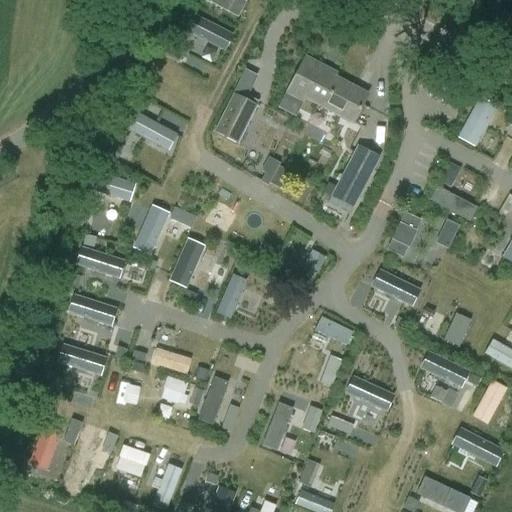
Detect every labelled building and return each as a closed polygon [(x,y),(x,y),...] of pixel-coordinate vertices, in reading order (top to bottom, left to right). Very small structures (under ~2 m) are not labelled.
[(202,0),(241,18),(250,0),(249,0),(202,0)] [(176,46),(215,66),(233,32),(193,12),(176,46)] [(352,123),(362,104),(349,96),(354,88),(335,77),(336,74),(306,57),(286,93),(302,102),(305,98),(352,123)] [(245,98),(256,77),(245,71),(234,92),(245,98)] [(238,144),(257,106),(234,94),(213,133),(238,144)] [(479,147),(495,108),(475,100),(459,139),(479,147)] [(137,114),(180,128),(184,116),(141,101),(137,114)] [(133,110),(124,126),(168,151),(178,135),(133,110)] [(372,129),(384,134),(391,121),(379,115),(372,129)] [(353,210),(380,158),(357,146),(330,199),(353,210)] [(268,156),(258,178),(270,184),(281,163),(268,156)] [(453,187),(463,168),(446,159),(436,178),(453,187)] [(95,171),(90,190),(131,201),(136,182),(95,171)] [(436,186),(429,201),(471,219),(478,204),(436,186)] [(151,204),(133,248),(152,256),(170,212),(151,204)] [(404,211),(387,251),(439,273),(460,224),(428,211),(425,220),(404,211)] [(100,237),(96,249),(126,259),(130,247),(100,237)] [(188,288),(206,245),(188,237),(169,280),(188,288)] [(511,238),(502,257),(511,262),(511,238)] [(121,278),(126,259),(81,247),(76,265),(121,278)] [(309,285),(328,258),(315,248),(295,276),(309,285)] [(363,283),(352,305),(404,330),(423,289),(379,268),(370,286),(363,283)] [(211,302),(224,308),(238,279),(225,273),(211,302)] [(64,324),(108,338),(118,307),(74,293),(64,324)] [(456,311),(443,339),(459,347),(472,319),(456,311)] [(314,332),(349,345),(355,330),(320,317),(314,332)] [(511,348),(493,338),(485,352),(511,367),(511,348)] [(61,346),(58,366),(104,372),(106,352),(61,346)] [(187,375),(193,360),(157,346),(151,361),(187,375)] [(427,350),(419,368),(462,387),(470,369),(427,350)] [(332,387),(342,359),(331,354),(320,383),(332,387)] [(221,358),(214,375),(229,382),(237,365),(221,358)] [(168,376),(162,397),(183,403),(189,382),(168,376)] [(388,416),(396,390),(351,377),(343,402),(338,400),(333,416),(357,423),(352,438),(378,446),(382,430),(369,426),(373,412),(388,416)] [(219,423),(224,380),(211,378),(209,390),(195,389),(194,404),(201,405),(199,421),(219,423)] [(488,425),(509,389),(493,379),(471,415),(488,425)] [(442,380),(434,399),(459,408),(466,389),(442,380)] [(116,401),(137,406),(142,386),(121,381),(116,401)] [(263,446),(281,451),(292,406),(274,402),(263,446)] [(232,430),(240,408),(231,405),(224,427),(232,430)] [(319,430),(320,408),(306,407),(305,429),(319,430)] [(327,426),(351,433),(354,423),(330,416),(327,426)] [(76,443),(83,422),(71,417),(63,439),(76,443)] [(45,418),(28,463),(47,470),(64,425),(45,418)] [(450,445),(497,466),(505,448),(459,426),(450,445)] [(79,441),(65,480),(84,487),(98,448),(79,441)] [(121,447),(118,471),(146,475),(149,450),(121,447)] [(300,481),(312,485),(320,463),(308,459),(300,481)] [(158,489),(152,506),(169,511),(184,471),(160,463),(152,487),(158,489)] [(438,483),(431,498),(462,511),(467,511),(474,499),(438,483)] [(303,489),(297,503),(316,511),(333,511),(337,503),(303,489)] [(273,511),(275,508),(263,503),(259,511),(254,511),(249,510),(248,511),(273,511)]
